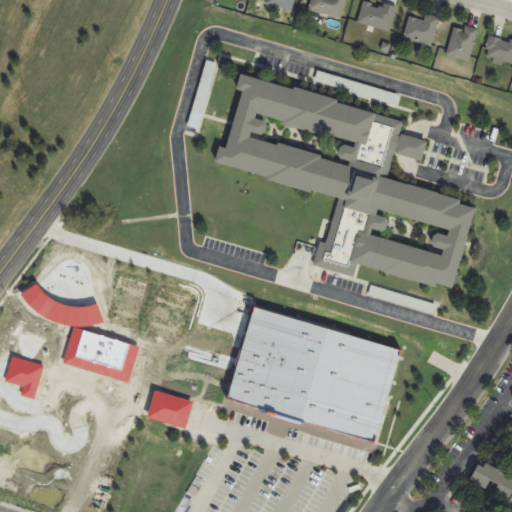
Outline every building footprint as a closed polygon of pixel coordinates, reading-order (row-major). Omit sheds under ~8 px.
[(292,12),(295,0),(269,0),(268,5),(292,12)] [(340,20),(347,0),(312,0),(310,9),(340,20)] [(392,31),(397,7),(364,1),(359,25),(392,31)] [(426,21),(410,18),(405,40),(434,46),(439,17),(427,15),(426,21)] [(470,62),(479,32),(456,25),(447,56),(470,62)] [(485,58),(511,65),(511,41),(492,36),(485,58)] [(369,298),(436,315),(439,303),(372,287),(369,298)] [(470,486),(511,503),(511,478),(480,464),(470,486)]
